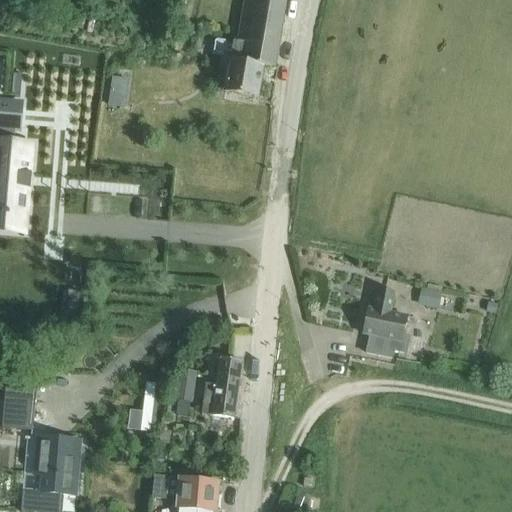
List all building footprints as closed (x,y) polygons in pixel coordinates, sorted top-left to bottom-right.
[(244,0),(237,46),(233,45),(230,62),(229,62),(223,95),(259,100),(264,70),(276,72),(287,0),(244,0)] [(0,108),(0,223),(25,225),(31,148),(14,147),(15,132),(19,133),(21,110),(0,108)] [(422,291),(419,307),(439,311),(442,295),(441,295),(427,292),(422,291)] [(66,292),(62,318),(76,320),(80,293),(66,292)] [(391,315),(395,296),(378,292),(373,312),(368,311),(362,338),(369,339),(366,356),(393,362),(394,355),(407,358),(411,341),(405,340),(409,319),(391,315)] [(488,305),(486,313),(495,316),(497,307),(488,305)] [(213,419),(234,421),(242,364),(219,361),(215,388),(206,387),(204,408),(214,409),(213,419)] [(179,376),(176,404),(192,406),(193,392),(195,378),(191,378),(179,376)] [(0,405),(0,429),(32,432),(35,403),(5,400),(5,406),(0,405)] [(160,433),(158,445),(167,446),(170,447),(171,434),(160,433)] [(22,493),(20,511),(61,511),(63,498),(78,499),(81,459),(75,459),(76,442),(35,438),(32,479),(40,480),(39,495),(22,493)] [(117,448),(115,466),(127,468),(129,449),(117,448)] [(152,500),(175,503),(174,511),(217,511),(219,485),(187,482),(188,480),(181,479),(153,478),(152,500)] [(307,511),(312,499),(299,494),(292,511),(307,511)]
